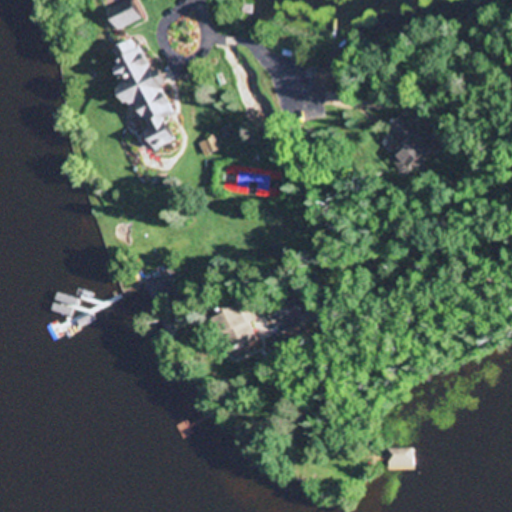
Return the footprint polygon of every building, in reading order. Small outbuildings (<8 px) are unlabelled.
[(147,21),(137,0),(133,0),(112,9),(122,32),(147,21)] [(115,51),(135,109),(143,106),(159,150),(180,143),(171,119),(176,117),(148,39),(115,51)] [(343,58),(321,58),(321,88),(343,88),(343,58)] [(407,145),(392,160),(408,175),(435,148),(403,117),(391,129),(407,145)] [(253,299),(217,315),(235,354),(262,342),(254,324),(262,320),(253,299)] [(416,449),(389,449),(389,471),(416,471),(416,449)]
